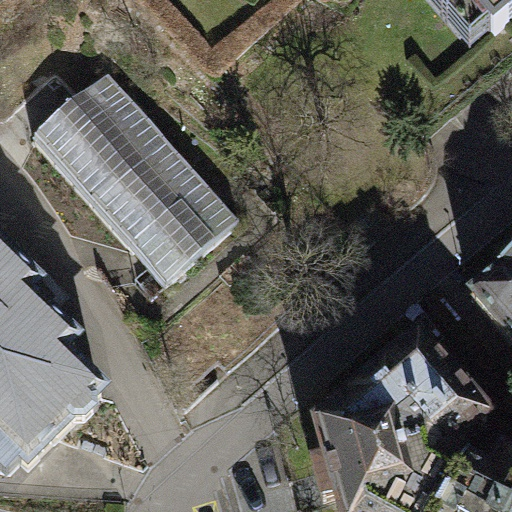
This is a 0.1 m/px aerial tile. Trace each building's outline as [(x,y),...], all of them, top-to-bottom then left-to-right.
[(511,0),(462,0),(495,38),(511,22),(511,0)] [(108,77),(32,145),(165,292),(241,224),(108,77)] [(0,470),(6,477),(21,462),(28,469),(69,428),(85,429),(93,420),(92,404),(99,396),(62,360),(75,347),(25,298),(37,285),(0,249),(0,470)] [(511,264),(471,299),(511,346),(511,264)] [(485,425),(416,347),(316,434),(326,468),(312,473),(323,510),(338,507),(338,511),(443,511),(465,473),(445,461),(485,425)] [(465,473),(443,511),(511,511),(511,469),(503,465),(491,487),(465,473)]
